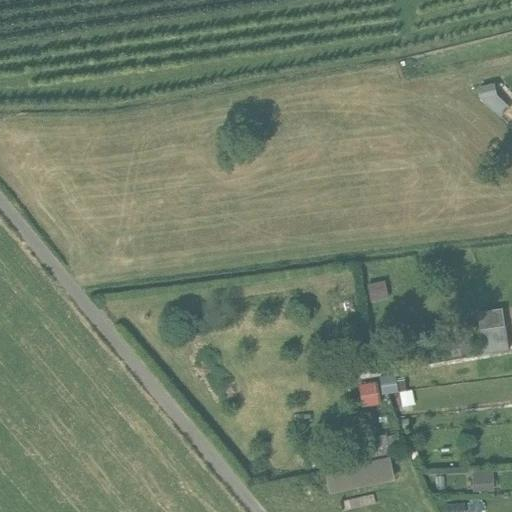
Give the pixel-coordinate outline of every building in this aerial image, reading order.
[(470,327),(448,330),(450,350),(472,347),(470,327)] [(504,327),(480,331),(483,355),(508,352),(504,327)] [(381,393),(399,390),(395,373),(378,376),(381,393)] [(361,407),(380,404),(377,381),(358,383),(361,407)] [(389,454),(324,468),(329,493),(394,479),(389,454)]
